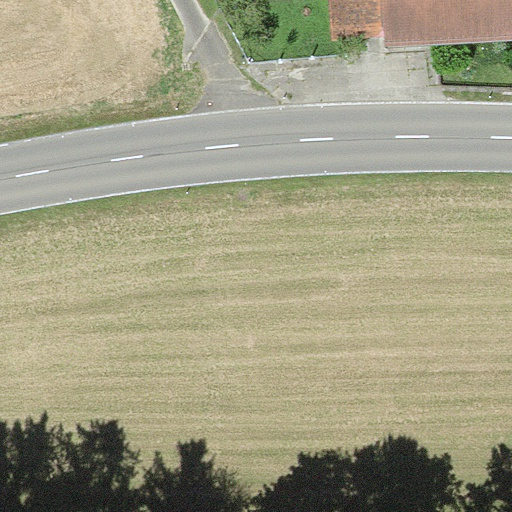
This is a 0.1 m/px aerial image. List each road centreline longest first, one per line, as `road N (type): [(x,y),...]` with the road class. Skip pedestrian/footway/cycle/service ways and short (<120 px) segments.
road 1 (primary): [(0,179),(252,145),(511,141)]
road 2 (track): [(252,145),(178,0)]
